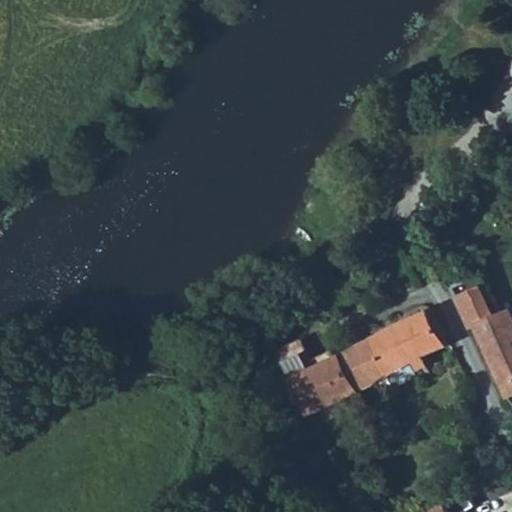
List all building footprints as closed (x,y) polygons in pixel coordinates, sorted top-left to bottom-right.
[(479,323),(504,312),(485,271),(455,285),(474,325),(479,323)] [(479,323),(496,363),(507,389),(511,386),(511,308),(504,312),(479,323)] [(404,324),(423,360),(452,346),(450,342),(434,310),(404,324)] [(350,363),(362,389),(423,360),(404,324),(345,353),(350,363)] [(297,375),(315,412),(362,389),(350,363),(345,353),(297,375)] [(466,489),(427,511),(465,511),(476,505),(466,489)]
